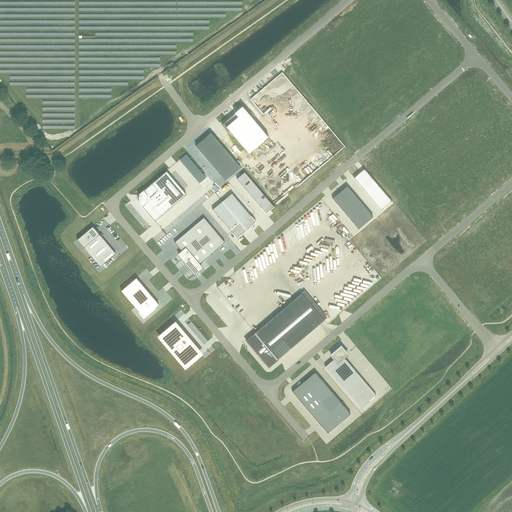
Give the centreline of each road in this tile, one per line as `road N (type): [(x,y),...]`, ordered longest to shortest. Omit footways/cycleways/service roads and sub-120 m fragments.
road 1 (unclassified): [(476,57),(190,301)]
road 2 (unclassified): [(190,301),(116,215),(117,196),(276,62)]
road 3 (trunk): [(219,511),(181,430),(74,365),(21,294)]
road 4 (trunk): [(94,505),(21,294)]
road 5 (trunk): [(17,305),(89,511)]
road 6 (trunk): [(94,505),(107,447),(147,430),(188,453),(210,511)]
road 7 (unclassified): [(422,260),(266,390)]
road 8 (trunk): [(17,305),(22,389),(0,446)]
